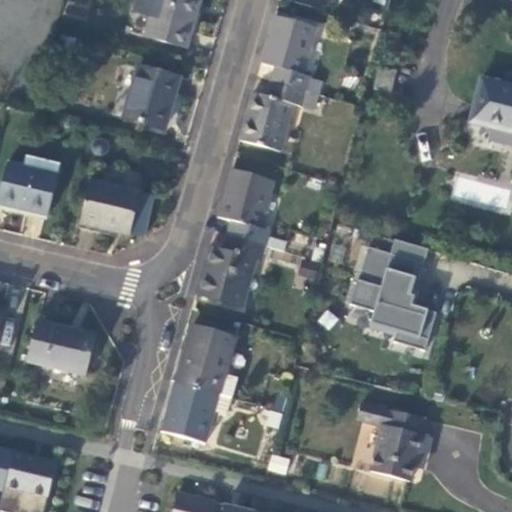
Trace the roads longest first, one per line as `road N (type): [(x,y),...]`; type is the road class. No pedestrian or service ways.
road 1 (residential): [(253,0),(180,257),(146,290)]
road 2 (residential): [(146,290),(149,339),(125,459)]
road 3 (residential): [(146,290),(0,258)]
